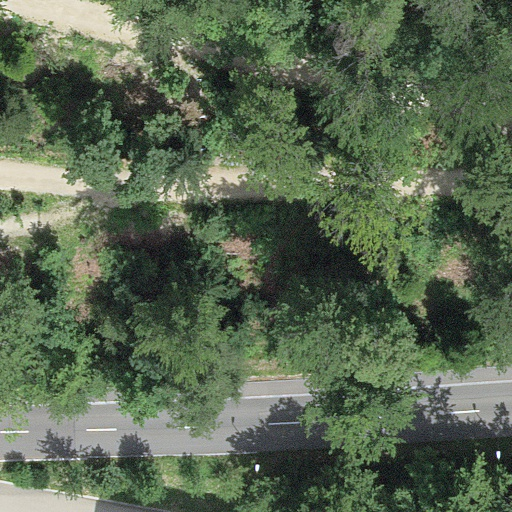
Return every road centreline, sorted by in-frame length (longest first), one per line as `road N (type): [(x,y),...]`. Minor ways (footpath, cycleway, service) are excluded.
road 1 (unclassified): [(511,406),(0,432)]
road 2 (track): [(511,188),(0,177)]
road 3 (track): [(31,0),(511,113)]
